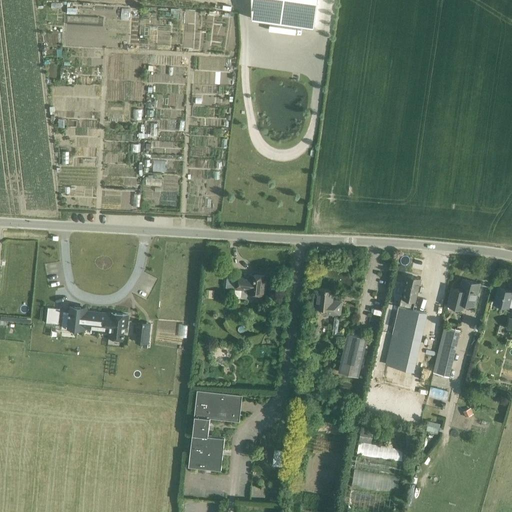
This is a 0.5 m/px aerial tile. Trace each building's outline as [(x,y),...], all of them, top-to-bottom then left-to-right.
[(314,27),(317,0),(251,0),(252,19),(314,27)] [(264,294),(266,276),(251,274),(250,277),(240,276),(238,288),(249,289),(249,292),(264,294)] [(415,301),(417,294),(421,279),(407,275),(403,290),(404,291),(402,298),(401,297),(399,306),(386,364),(414,371),(427,312),(413,309),(415,301)] [(463,309),(464,303),(474,306),(480,283),(463,279),(461,290),(453,288),(448,306),(463,309)] [(494,303),(509,307),(511,307),(511,325),(511,329),(511,298),(511,299),(511,293),(511,290),(498,287),(494,303)] [(318,289),(316,307),(327,309),(327,312),(325,312),(324,313),(340,315),(342,301),(332,300),(333,290),(318,289)] [(54,312),(54,308),(48,307),(46,322),(58,324),(59,313),(54,312)] [(62,328),(72,329),(72,327),(82,328),(84,310),(81,310),(81,308),(71,307),(70,313),(69,313),(63,313),(62,328)] [(84,329),(84,328),(96,329),(98,313),(86,312),(86,308),(85,308),(84,310),(82,328),(84,329)] [(98,313),(96,329),(109,330),(111,315),(98,313)] [(127,327),(128,315),(111,313),(111,315),(109,330),(108,337),(122,339),(123,335),(124,335),(124,334),(123,334),(124,327),(127,327)] [(149,323),(138,322),(136,342),(147,343),(149,323)] [(444,325),(432,372),(449,376),(461,329),(444,325)] [(368,337),(347,332),(338,371),(359,376),(368,337)] [(153,378),(152,388),(172,391),(174,373),(163,372),(162,379),(153,378)] [(428,394),(446,398),(448,390),(430,386),(428,394)] [(195,415),(193,434),(192,434),(189,466),(221,470),(225,437),(208,435),(210,417),(240,420),(243,394),(197,389),(194,415),(195,415)] [(470,407),(463,411),(466,417),(473,413),(470,407)] [(407,426),(403,447),(413,449),(416,428),(407,426)] [(360,432),(359,441),(371,443),(373,435),(360,432)] [(354,469),(403,475),(406,449),(358,443),(356,455),(354,469)] [(274,449),(272,466),(286,467),(288,451),(274,449)] [(353,471),(351,487),(396,493),(399,477),(353,471)] [(282,488),(271,487),(270,501),(281,502),(282,488)] [(347,507),(377,511),(392,511),(395,497),(350,490),(347,507)] [(197,500),(196,511),(217,511),(218,501),(197,500)]
